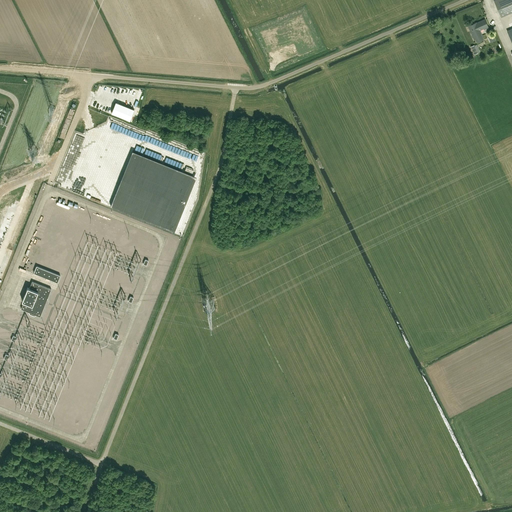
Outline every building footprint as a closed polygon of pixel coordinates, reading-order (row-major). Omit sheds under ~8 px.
[(511,0),(495,0),(494,1),(501,17),(511,12),(511,0)] [(484,39),(480,31),(489,27),(485,19),(477,22),(476,22),(468,25),(474,39),(475,39),(477,42),(484,39)] [(197,177),(193,175),(133,151),(111,206),(171,230),(174,232),(183,210),(188,198),(197,177)] [(60,275),(37,266),(34,273),(58,282),(60,275)] [(40,316),(51,289),(32,281),(29,288),(28,287),(22,301),(24,302),(21,309),(29,312),(29,313),(29,314),(34,316),(36,315),(40,316)]
